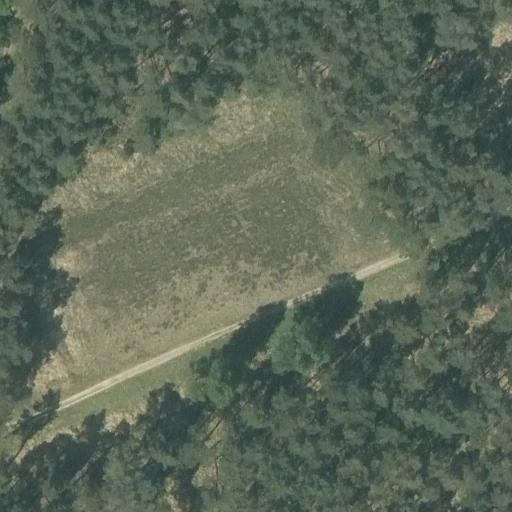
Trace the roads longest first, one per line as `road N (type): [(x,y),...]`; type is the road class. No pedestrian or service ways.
road 1 (track): [(511,200),(18,420),(0,418)]
road 2 (track): [(25,0),(0,166)]
